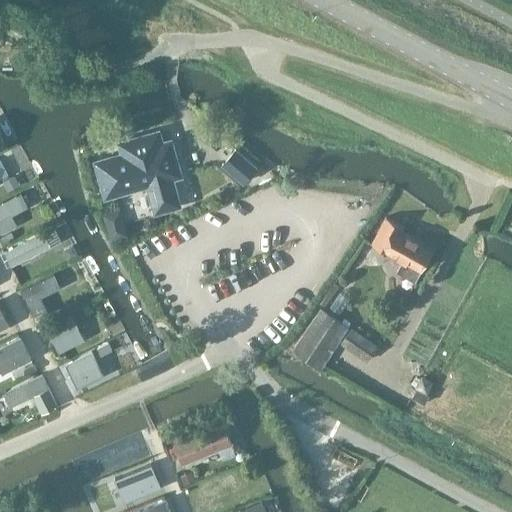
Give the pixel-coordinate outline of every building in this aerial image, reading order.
[(171,178),(180,176),(170,141),(161,144),(158,132),(120,143),(123,155),(96,162),(106,197),(148,185),(156,212),(179,205),(171,178)] [(244,183),(257,168),(235,150),(222,165),(244,183)] [(8,191),(19,186),(14,177),(4,182),(8,191)] [(119,210),(104,214),(111,238),(126,234),(119,210)] [(415,282),(433,249),(401,232),(403,228),(386,217),(372,244),(403,261),(397,271),(415,282)] [(55,266),(23,281),(37,309),(50,303),(43,291),(63,281),(55,266)] [(55,332),(81,316),(73,303),(47,319),(55,332)] [(0,309),(0,329),(8,325),(0,309)] [(320,367),(347,327),(321,309),(294,349),(320,367)] [(20,338),(0,347),(0,371),(2,375),(31,360),(20,338)] [(98,341),(66,353),(75,378),(108,366),(98,341)] [(8,398),(34,385),(42,402),(56,395),(48,379),(51,378),(44,364),(2,384),(8,398)] [(223,427),(174,446),(182,467),(231,447),(223,427)] [(138,458),(111,469),(119,489),(147,478),(138,458)] [(212,483),(238,478),(236,467),(188,477),(194,506),(216,502),(212,483)] [(129,503),(132,511),(175,511),(169,490),(129,503)] [(218,508),(218,511),(256,511),(277,505),(272,490),(218,508)]
